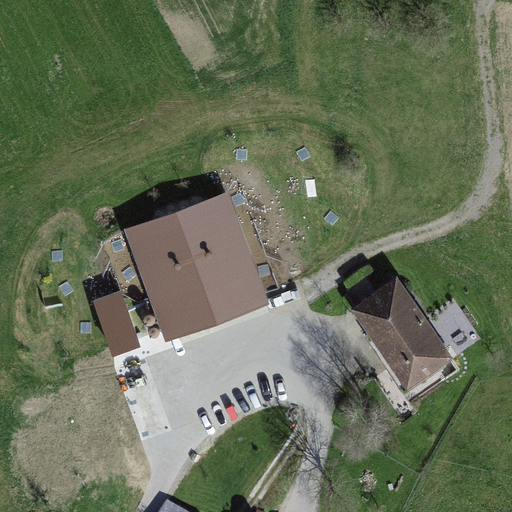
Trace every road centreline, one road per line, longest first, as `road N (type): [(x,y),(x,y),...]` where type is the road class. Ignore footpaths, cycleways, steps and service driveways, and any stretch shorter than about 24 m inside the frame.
road 1 (track): [(308,511),(337,360),(338,280),(304,57),(307,0)]
road 2 (unknown): [(136,511),(228,371),(283,359),(337,360)]
